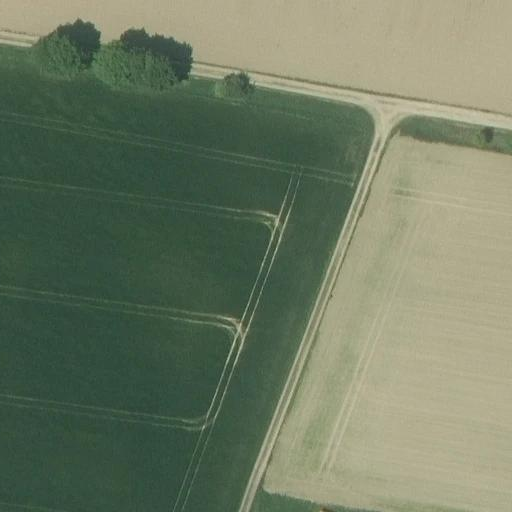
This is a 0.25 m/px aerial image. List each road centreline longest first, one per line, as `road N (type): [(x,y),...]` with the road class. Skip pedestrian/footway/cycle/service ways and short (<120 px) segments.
road 1 (track): [(511,125),(283,86),(0,53)]
road 2 (track): [(394,110),(247,511)]
